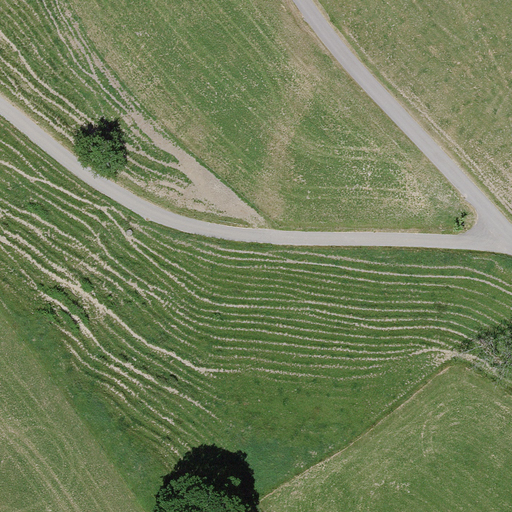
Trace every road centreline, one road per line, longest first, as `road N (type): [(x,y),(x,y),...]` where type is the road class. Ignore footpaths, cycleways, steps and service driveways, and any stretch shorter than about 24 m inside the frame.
road 1 (residential): [(511,235),(480,244),(185,232),(120,206),(0,103)]
road 2 (unclassified): [(511,235),(358,74),(302,0)]
